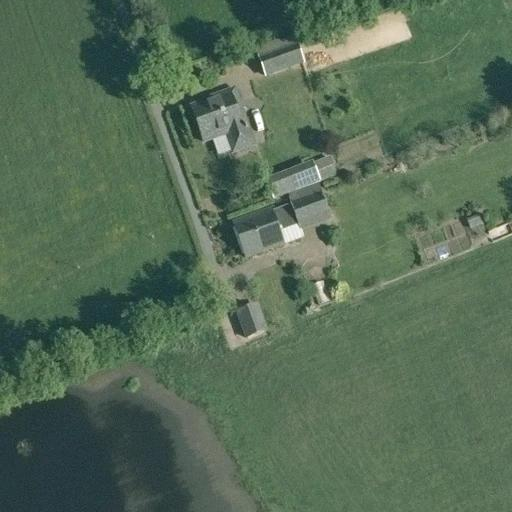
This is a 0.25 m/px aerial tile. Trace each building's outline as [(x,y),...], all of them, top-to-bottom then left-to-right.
[(303,64),(296,45),(259,59),(266,77),(303,64)] [(233,154),(255,146),(234,90),(216,96),(217,99),(192,108),(204,143),(226,135),(233,154)] [(296,193),(319,183),(313,168),(290,177),(296,193)] [(280,233),(298,227),(299,228),(330,217),(321,193),(290,204),(291,206),(273,213),(272,211),(234,225),(246,258),(284,245),(280,233)] [(478,217),(467,221),(473,237),(484,233),(478,217)] [(329,303),(323,283),(312,286),(318,307),(329,303)] [(262,334),(253,308),(237,313),(247,339),(262,334)]
